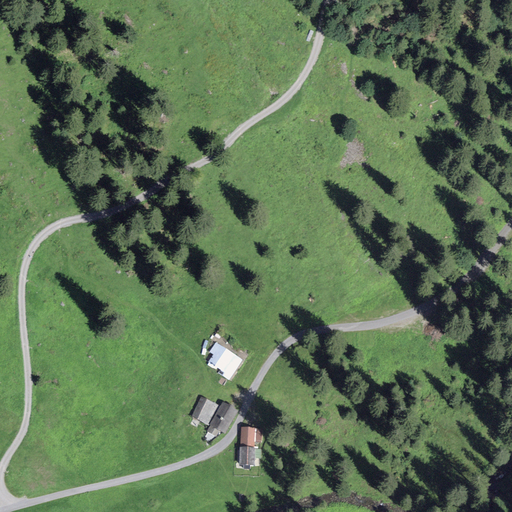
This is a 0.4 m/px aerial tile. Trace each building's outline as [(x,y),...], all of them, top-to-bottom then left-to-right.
[(221,370),(219,373),(228,379),(241,359),(216,343),(211,352),(215,355),(210,363),(221,370)] [(202,398),(193,417),(209,425),(218,406),(202,398)] [(224,405),(212,425),(220,430),(225,432),(237,412),(224,405)] [(208,431),(216,435),(220,430),(212,425),(208,431)] [(260,458),(260,450),(258,450),(258,448),(254,447),(255,441),(261,441),(262,429),(243,428),(241,465),(245,465),(244,468),(249,469),(250,468),(250,465),(254,465),(254,458),(260,458)]
